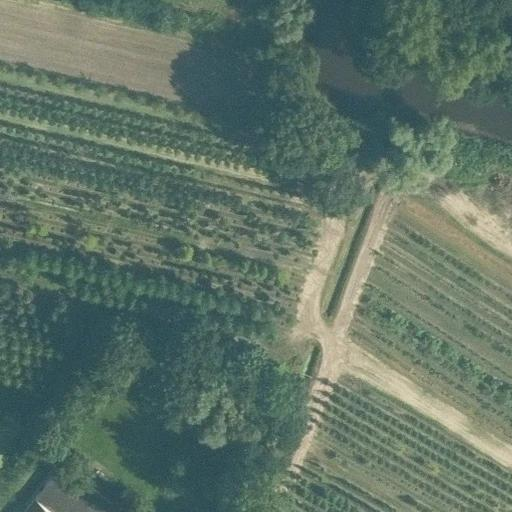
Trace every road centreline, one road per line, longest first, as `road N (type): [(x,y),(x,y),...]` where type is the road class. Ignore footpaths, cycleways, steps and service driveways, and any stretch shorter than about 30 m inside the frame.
road 1 (track): [(266,511),(332,338),(314,316),(358,178),(297,142),(256,86),(270,0)]
road 2 (track): [(332,338),(511,453)]
